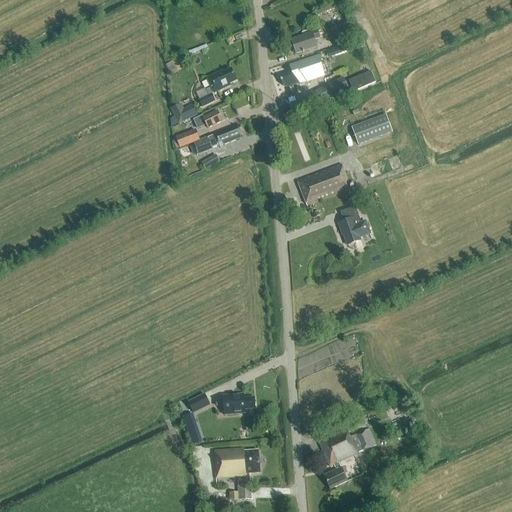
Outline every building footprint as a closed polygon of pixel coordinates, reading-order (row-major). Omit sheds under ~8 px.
[(316,17),(335,9),(333,5),(314,13),(316,17)] [(314,40),(319,38),(320,40),(327,37),(324,28),(311,32),(311,33),(292,40),(296,54),(316,47),(314,40)] [(332,49),(325,52),(327,58),(334,56),(332,49)] [(302,84),(324,76),(318,56),(290,66),(292,72),(280,76),(283,86),(287,85),(288,87),(302,83),(302,84)] [(237,81),(231,69),(224,72),(223,71),(207,79),(211,88),(206,90),(209,96),(199,100),(202,108),(215,101),(212,94),(214,93),(214,94),(230,86),(229,84),(237,81)] [(370,71),(349,81),(353,92),(375,82),(370,71)] [(317,107),(350,90),(343,78),(310,95),(317,107)] [(181,105),(172,110),(179,124),(197,115),(192,106),(184,110),(181,105)] [(202,116),(193,120),(198,129),(206,125),(208,129),(222,122),(217,112),(203,118),(202,116)] [(352,128),(358,145),(392,132),(386,115),(352,128)] [(240,135),(243,134),(240,126),(233,129),(232,127),(213,135),(218,147),(241,138),(240,135)] [(180,148),(199,140),(195,131),(176,139),(180,148)] [(198,154),(212,149),(208,139),(194,144),(198,154)] [(307,207),(351,190),(342,165),(297,181),(307,207)] [(344,222),(338,224),(341,232),(342,231),(347,246),(361,241),(360,238),(370,234),(365,222),(361,223),(355,207),(340,212),(344,222)] [(204,394),(203,393),(187,400),(192,411),(208,404),(207,401),(204,394)] [(255,409),(254,398),(238,399),(238,395),(223,396),(224,415),(245,414),(245,410),(255,409)] [(193,415),(183,418),(192,446),(202,443),(193,415)] [(339,463),(376,446),(369,429),(350,437),(347,430),(319,443),(330,467),(334,465),(336,470),(324,476),(330,490),(347,482),(339,463)] [(246,474),(260,473),(258,451),(245,452),(244,450),(215,452),(216,460),(215,460),(216,479),(247,477),(246,474)] [(363,459),(357,461),(363,474),(368,471),(363,459)] [(238,486),(238,492),(229,493),(230,501),(251,500),(251,486),(238,486)]
